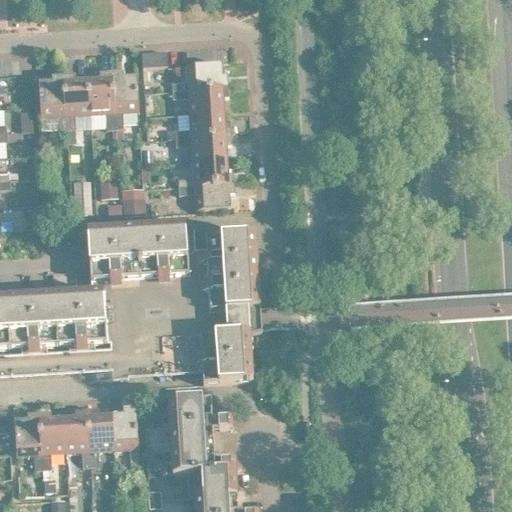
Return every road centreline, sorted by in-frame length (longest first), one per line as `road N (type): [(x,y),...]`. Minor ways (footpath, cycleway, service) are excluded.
road 1 (residential): [(146,34),(242,28),(258,36),(268,54),(276,215),(278,273),(268,286),(202,289),(160,390)]
road 2 (secondary): [(439,0),(472,511)]
road 3 (residential): [(273,511),(272,442),(249,389),(160,390)]
road 4 (residential): [(160,390),(0,391)]
road 5 (residential): [(0,45),(146,34)]
